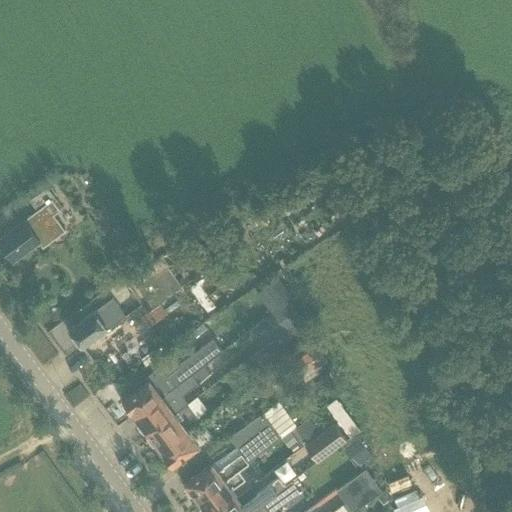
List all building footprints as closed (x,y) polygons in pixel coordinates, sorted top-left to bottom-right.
[(37,210),(0,237),(0,242),(13,260),(38,240),(42,246),(64,229),(64,228),(63,229),(52,215),(59,209),(54,202),(57,200),(47,186),(29,199),(37,210)] [(164,261),(135,281),(152,307),(181,286),(164,261)] [(278,278),(265,287),(279,307),(293,297),(278,278)] [(69,330),(67,332),(73,340),(75,338),(82,347),(98,335),(118,320),(124,316),(118,308),(111,298),(90,313),(84,317),(68,329),(69,330)] [(289,301),(271,314),(285,332),(303,319),(289,301)] [(59,307),(45,308),(46,319),(59,318),(59,307)] [(212,337),(195,350),(205,363),(222,350),(212,337)] [(316,346),(302,356),(312,371),(326,361),(316,346)] [(137,388),(121,400),(123,403),(121,404),(127,412),(129,410),(134,417),(176,386),(192,373),(205,363),(195,350),(180,362),(182,365),(168,375),(160,364),(159,362),(144,373),(148,379),(137,388)] [(160,364),(168,375),(182,365),(180,362),(174,354),(160,364)] [(262,376),(249,359),(227,374),(240,392),(262,376)] [(192,373),(199,382),(212,372),(205,363),(192,373)] [(291,366),(277,376),(286,388),(299,378),(291,366)] [(176,386),(134,417),(138,423),(137,424),(143,433),(145,431),(147,434),(175,412),(189,402),(183,394),(199,382),(192,373),(176,386)] [(325,375),(313,383),(322,397),(335,389),(325,375)] [(189,402),(201,419),(211,411),(198,395),(189,402)] [(336,398),(326,405),(332,413),(350,436),(359,429),(342,406),(336,398)] [(200,470),(184,483),(186,486),(184,488),(190,495),(192,493),(197,499),(238,469),(248,461),(257,455),(261,452),(296,425),(278,401),(264,410),(230,437),(236,445),(212,463),(211,462),(200,470)] [(148,436),(146,437),(152,445),(154,444),(159,450),(201,419),(189,402),(175,412),(147,434),(148,436)] [(308,418),(291,430),(300,443),(317,431),(308,418)] [(201,419),(159,450),(164,456),(162,458),(168,466),(169,464),(172,467),(188,455),(199,447),(199,446),(212,437),(206,429),(208,427),(201,419)] [(333,424),(305,445),(317,461),(345,439),(333,424)] [(290,432),(282,438),(289,447),(296,441),(290,432)] [(358,439),(345,449),(356,464),(370,454),(358,439)] [(366,466),(336,488),(346,502),(352,511),(353,511),(382,491),(366,466)] [(238,469),(197,499),(201,506),(199,507),(202,511),(215,511),(237,496),(231,488),(245,478),(238,469)] [(249,511),(274,494),(285,486),(278,476),(256,493),(250,486),(237,495),(237,496),(215,511),(249,511)] [(274,494),(249,511),(270,511),(299,491),(292,481),(285,486),(274,494)] [(338,492),(336,488),(315,503),(317,506),(338,492)] [(388,501),(378,508),(381,511),(386,511),(393,507),(388,501)] [(352,511),(346,502),(332,511),(352,511)]
